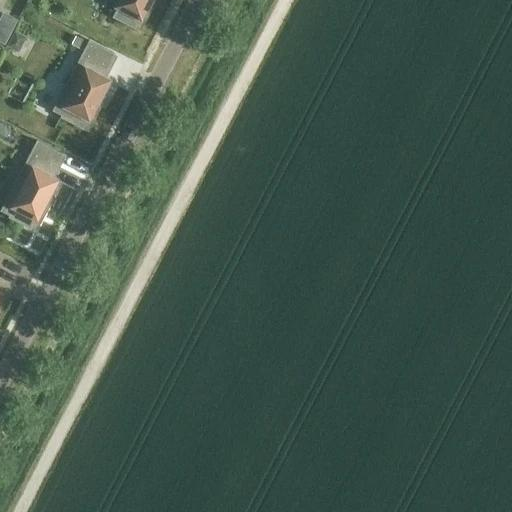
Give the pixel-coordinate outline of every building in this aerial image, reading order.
[(135,27),(139,29),(150,7),(146,5),(148,0),(120,0),(112,17),(134,29),(135,27)] [(0,27),(0,43),(3,45),(10,32),(0,27)] [(14,32),(6,47),(18,54),(26,39),(14,32)] [(83,127),(87,129),(98,107),(94,105),(107,81),(101,78),(114,54),(88,40),(51,111),(60,115),(59,117),(82,129),(83,127)] [(0,122),(0,136),(5,139),(10,129),(0,122)] [(31,227),(35,229),(46,207),(42,205),(55,181),(49,178),(62,154),(36,140),(0,209),(0,211),(8,216),(7,218),(30,229),(31,227)]
